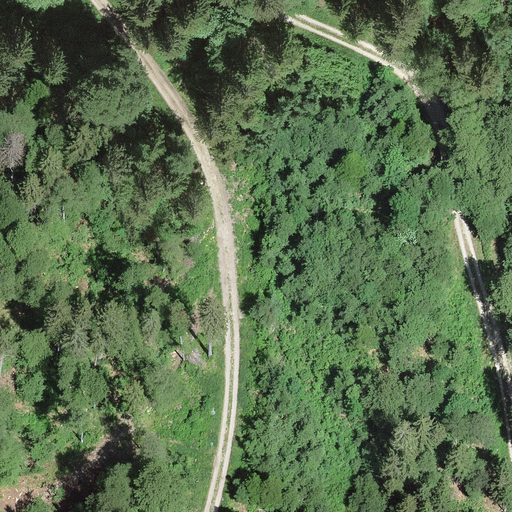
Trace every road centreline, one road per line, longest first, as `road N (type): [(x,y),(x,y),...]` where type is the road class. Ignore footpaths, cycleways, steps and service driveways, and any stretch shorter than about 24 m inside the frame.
road 1 (track): [(96,0),(192,129),(229,237),(238,313),(231,420),(212,511)]
road 2 (track): [(511,424),(445,129),(430,99),(381,59),(254,0)]
